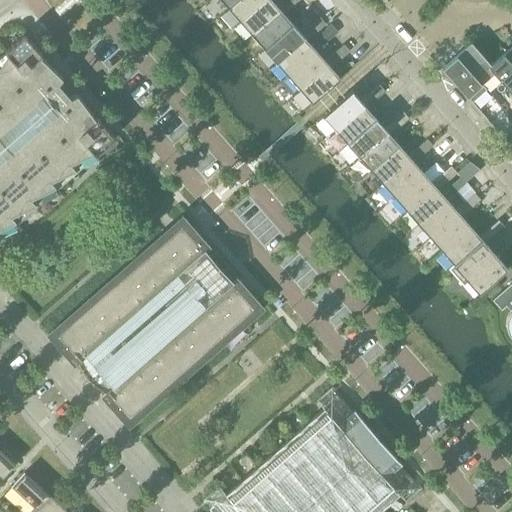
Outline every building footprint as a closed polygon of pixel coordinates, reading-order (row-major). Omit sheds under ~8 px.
[(235,0),(227,8),(239,21),(262,0),(235,0)] [(280,10),(277,7),(270,0),(262,0),(239,21),(251,35),(280,10)] [(282,13),(292,5),(287,0),(284,0),(277,7),(280,10),(282,13)] [(429,0),(425,4),(416,13),(425,23),(434,15),(443,7),(451,0),(429,0)] [(251,35),(263,49),(291,24),(282,13),(280,10),(251,35)] [(319,17),(310,26),(316,32),(325,24),(319,17)] [(303,37),(300,34),(291,24),(263,49),(275,62),(303,37)] [(330,25),(320,33),(327,41),(337,32),(330,25)] [(300,34),(303,37),(306,41),(316,32),(310,26),(300,34)] [(92,150),(95,153),(114,137),(95,117),(93,118),(74,93),(52,106),(44,97),(60,78),(37,55),(39,54),(24,34),(4,51),(7,54),(0,65),(0,226),(13,220),(14,222),(16,221),(9,213),(33,203),(35,205),(36,204),(29,196),(52,186),(55,187),(56,186),(48,179),(72,168),(74,170),(76,169),(68,161),(92,150)] [(303,37),(275,62),(287,76),(315,51),(306,41),(303,37)] [(470,42),(455,55),(480,84),(493,72),(494,72),(488,65),(490,64),(470,42)] [(343,44),(334,53),(340,60),(349,51),(343,44)] [(511,44),(502,53),(511,65),(511,44)] [(324,61),(315,51),(287,76),(299,89),(327,64),(324,61)] [(324,61),(327,64),(330,68),(340,60),(334,53),(324,61)] [(494,72),(493,72),(511,93),(511,65),(502,53),(490,64),(488,65),(494,72)] [(480,84),(455,55),(441,67),(472,102),(486,90),(480,84)] [(338,77),(330,68),(327,64),(299,89),(310,102),(310,103),(311,104),(340,78),(339,77),(338,77)] [(369,93),(375,100),(385,92),(379,85),(369,93)] [(352,91),(351,90),(321,116),(322,117),(323,116),(335,130),(363,105),(360,102),(351,92),(352,91)] [(360,102),(363,105),(366,108),(375,100),(369,93),(360,102)] [(375,118),(366,108),(363,105),(335,130),(346,143),(375,118)] [(393,120),(399,127),(408,119),(403,112),(393,120)] [(387,132),(384,129),(375,118),(346,143),(338,151),(343,157),(349,164),(357,156),(358,157),(387,132)] [(384,129),(387,132),(390,135),(399,127),(393,120),(384,129)] [(511,127),(502,136),(511,146),(511,144),(511,127)] [(390,135),(387,132),(358,157),(370,170),(399,145),(390,135)] [(417,147),(423,154),(432,146),(426,139),(417,147)] [(399,145),(370,170),(382,184),(410,159),(407,155),(399,145)] [(413,162),(423,154),(417,147),(407,155),(410,159),(413,162)] [(394,198),(423,173),(413,162),(410,159),(382,184),(394,198)] [(440,175),(446,181),(456,172),(450,166),(440,175)] [(431,182),(423,173),(394,198),(406,211),(435,186),(431,182)] [(431,182),(435,186),(437,189),(446,181),(440,175),(431,182)] [(466,183),(460,177),(451,185),(456,191),(466,183)] [(435,186),(406,211),(418,225),(447,200),(437,189),(435,186)] [(464,202),(470,208),(480,200),(474,193),(464,202)] [(455,209),(447,200),(418,225),(430,239),(458,213),(455,209)] [(455,209),(458,213),(461,216),(470,208),(464,202),(455,209)] [(441,252),(470,227),(461,216),(458,213),(430,239),(441,252)] [(488,229),(493,235),(503,226),(498,220),(488,229)] [(479,236),(470,227),(441,252),(452,264),(453,266),(482,240),(479,236)] [(482,240),(484,243),(493,235),(488,229),(479,236),(482,240)] [(106,396),(110,400),(126,418),(235,324),(243,325),(243,316),(243,305),(241,296),(238,285),(232,275),(226,264),(216,254),(206,246),(201,242),(196,239),(188,236),(178,233),(167,231),(162,231),(162,239),(52,334),(72,357),(75,360),(77,364),(78,367),(80,371),(82,374),(85,378),(87,381),(90,383),(93,386),(97,388),(100,390),(104,392),(107,396),(106,396)] [(453,266),(452,264),(448,268),(461,283),(494,254),(484,243),(482,240),(453,266)] [(494,254),(461,283),(473,297),(506,268),(494,254)] [(505,306),(510,310),(507,314),(506,318),(505,323),(505,328),(506,331),(508,335),(511,338),(511,304),(510,302),(511,300),(511,282),(492,300),(501,310),(505,306)] [(366,441),(370,428),(352,409),(352,410),(331,387),(317,400),(323,407),(224,495),(218,487),(203,499),(209,506),(207,508),(210,511),(377,511),(399,493),(405,501),(419,488),(400,464),(400,463),(383,443),(371,446),(366,441)] [(0,475),(2,477),(15,464),(0,450),(0,475)] [(52,511),(59,504),(24,472),(11,486),(35,508),(31,511),(52,511)]
